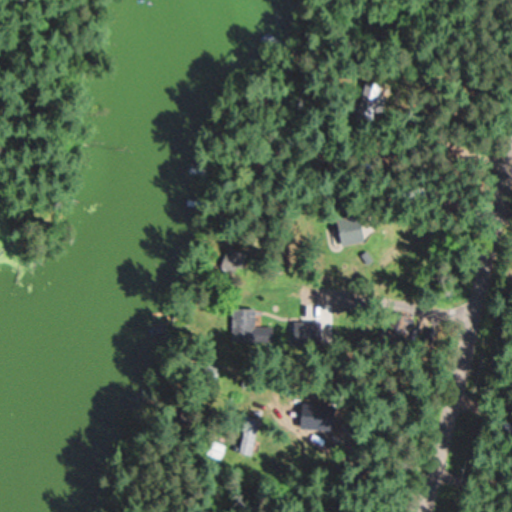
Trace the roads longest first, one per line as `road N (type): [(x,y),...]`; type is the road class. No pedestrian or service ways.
road 1 (residential): [(451,511),(511,188)]
road 2 (residential): [(279,288),(483,326)]
